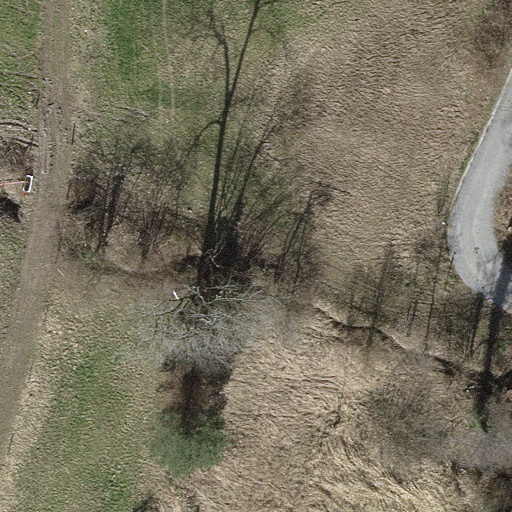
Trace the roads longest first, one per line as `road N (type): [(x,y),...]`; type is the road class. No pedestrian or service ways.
road 1 (track): [(511,103),(480,185),(473,230),(488,274),(511,292)]
road 2 (track): [(49,165),(64,0)]
road 3 (track): [(26,316),(49,165)]
